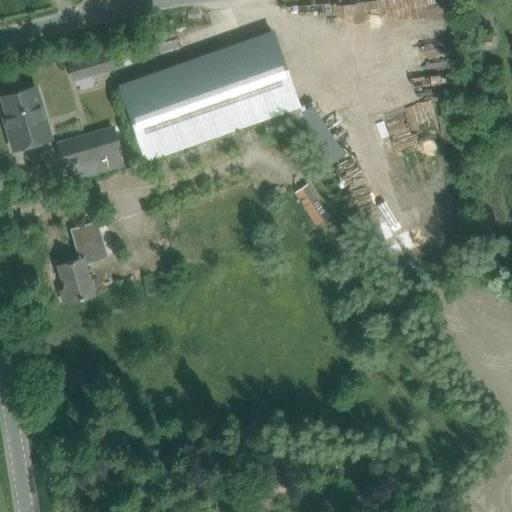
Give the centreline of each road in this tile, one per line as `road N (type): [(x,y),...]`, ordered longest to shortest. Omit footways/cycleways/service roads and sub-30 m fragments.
road 1 (unclassified): [(0,37),(167,0)]
road 2 (unclassified): [(26,511),(0,352)]
